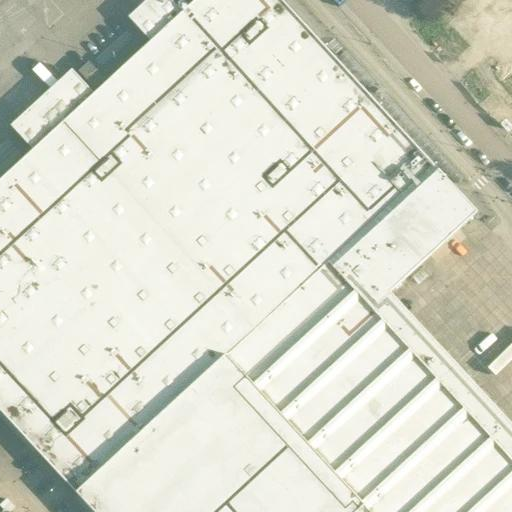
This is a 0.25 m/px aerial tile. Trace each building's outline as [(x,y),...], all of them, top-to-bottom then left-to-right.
[(0,410),(77,494),(93,511),(511,511),(511,429),(388,295),(475,215),(438,174),(437,174),(433,170),(433,169),(277,0),(200,0),(183,16),(168,0),(157,0),(133,23),(153,44),(94,98),(73,75),(14,129),(35,152),(0,184),(0,410)] [(473,0),(440,30),(468,60),(500,30),(489,18),(473,0)] [(472,0),(473,0),(489,18),(508,0),(472,0)] [(511,0),(508,0),(489,18),(500,30),(503,33),(511,24),(511,0)] [(511,24),(503,33),(511,42),(511,24)] [(500,30),(468,60),(492,86),(511,68),(511,42),(503,33),(500,30)] [(89,63),(78,73),(94,90),(105,80),(89,63)] [(511,68),(492,86),(511,107),(511,68)]
